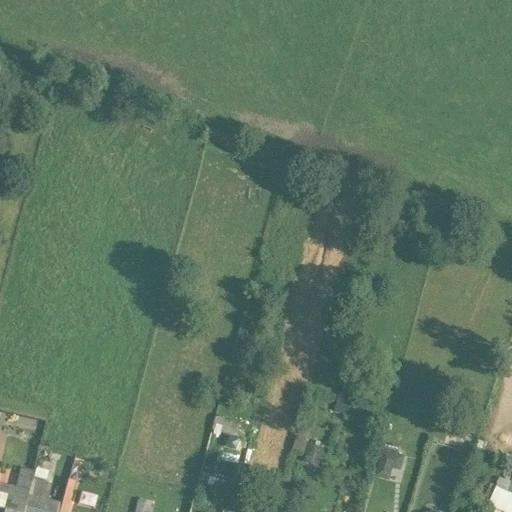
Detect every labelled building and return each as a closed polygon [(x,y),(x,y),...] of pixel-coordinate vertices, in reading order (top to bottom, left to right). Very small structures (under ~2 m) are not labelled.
[(232,407),(239,379),(228,376),(220,404),(232,407)] [(238,426),(215,420),(212,431),(235,437),(238,426)] [(400,483),(404,457),(386,455),(382,480),(400,483)] [(31,473),(20,470),(15,489),(28,493),(30,481),(31,473)] [(233,478),(202,470),(197,487),(229,495),(233,478)] [(511,511),(511,482),(505,479),(492,507),(504,511),(511,511)] [(43,484),(30,481),(28,493),(27,497),(39,500),(43,484)] [(0,485),(0,511),(3,511),(11,488),(0,485)] [(15,489),(11,488),(3,511),(22,511),(27,497),(28,493),(15,489)] [(42,511),(45,501),(39,500),(27,497),(22,511),(42,511)] [(45,501),(42,511),(58,511),(60,505),(45,501)]
